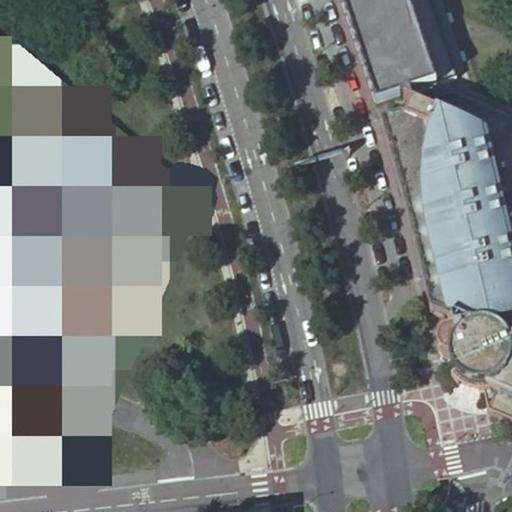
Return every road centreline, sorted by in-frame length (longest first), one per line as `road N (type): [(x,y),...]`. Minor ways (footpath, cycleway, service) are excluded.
road 1 (primary): [(200,0),(306,355),(327,473)]
road 2 (primary): [(391,467),(388,412),(341,205),(277,0)]
road 3 (residential): [(327,473),(279,488),(65,511)]
road 4 (unclassified): [(511,457),(494,452),(391,467)]
